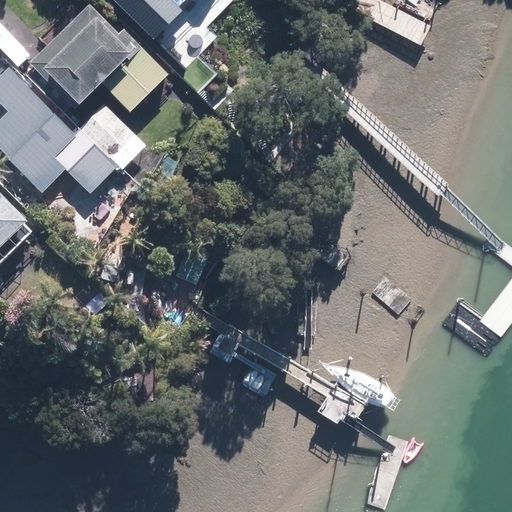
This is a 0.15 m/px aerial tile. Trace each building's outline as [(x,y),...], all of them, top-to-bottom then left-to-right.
[(121,0),(155,33),(182,6),(175,0),(121,0)] [(98,85),(127,115),(166,76),(121,31),(116,36),(87,6),(28,65),(34,71),(27,77),(62,112),(71,104),(74,108),(98,85)] [(116,169),(77,131),(72,135),(5,68),(0,72),(0,108),(6,114),(0,120),(0,155),(15,170),(4,181),(32,209),(46,194),(44,192),(64,171),(90,196),(116,169)] [(77,131),(116,169),(120,173),(144,149),(100,106),(77,131)] [(0,246),(23,224),(0,200),(0,246)] [(0,298),(0,333),(8,331),(0,298)]
